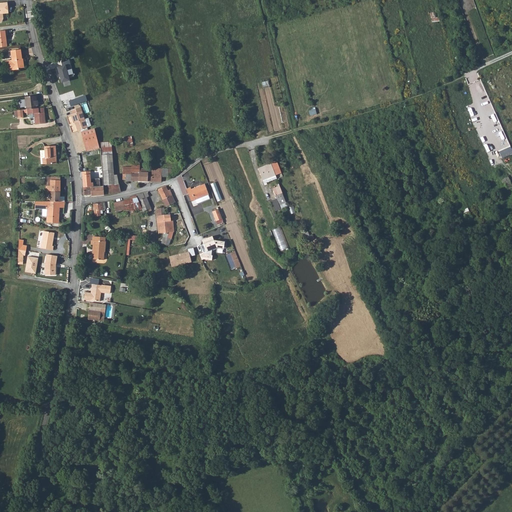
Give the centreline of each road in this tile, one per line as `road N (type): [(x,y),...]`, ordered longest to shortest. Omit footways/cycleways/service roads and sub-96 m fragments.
road 1 (residential): [(23,511),(67,316),(78,200)]
road 2 (track): [(271,136),(431,91),(511,51)]
road 3 (residential): [(78,200),(27,0)]
road 4 (track): [(293,130),(261,0)]
road 5 (unclassified): [(150,188),(221,149),(271,136)]
